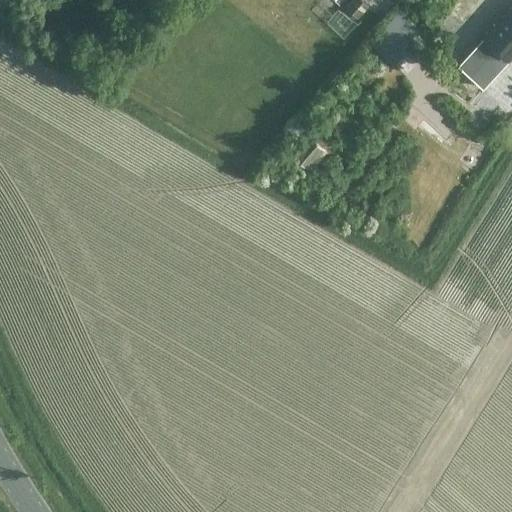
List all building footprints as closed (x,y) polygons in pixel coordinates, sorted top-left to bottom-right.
[(358,18),(369,6),(362,0),(349,0),(344,6),(358,18)] [(484,32),(475,42),(500,65),(511,52),(511,1),(503,11),(500,9),(482,29),(484,32)] [(401,45),(419,28),(405,14),(388,32),(391,35),(377,48),(393,65),(407,51),(401,45)] [(455,82),(469,107),(488,95),(474,71),(455,82)] [(309,169),(326,149),(307,133),(290,153),(309,169)]
